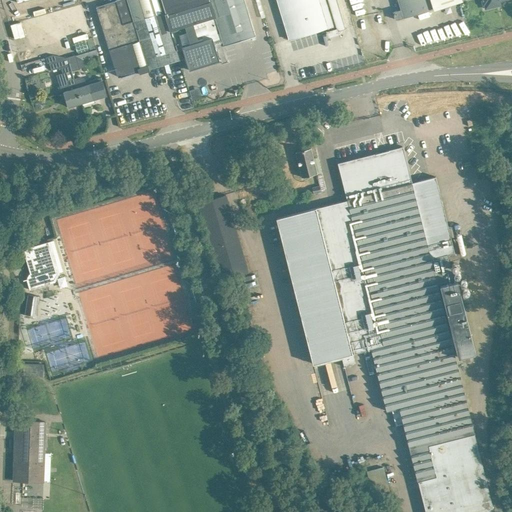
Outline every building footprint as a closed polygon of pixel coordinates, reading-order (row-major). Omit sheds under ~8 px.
[(119,0),(96,7),(109,50),(117,76),(121,74),(122,77),(139,72),(140,74),(151,71),(150,69),(180,60),(177,50),(173,39),(161,0),(119,0)] [(161,0),(173,39),(177,50),(183,48),(190,70),(219,61),(213,39),(221,36),(224,46),(255,36),(243,0),(161,0)] [(277,0),(289,40),(327,28),(328,31),(329,32),(337,30),(337,31),(338,31),(346,29),(337,0),(277,0)] [(398,0),(401,10),(393,12),(395,20),(404,17),(433,9),(434,10),(463,1),(462,0),(398,0)] [(481,0),(483,5),(485,5),(486,9),(495,6),(494,3),(500,1),(504,0),(481,0)] [(53,55),(46,57),(48,63),(50,63),(52,71),(61,68),(63,73),(64,73),(69,90),(64,92),(69,107),(82,103),(75,78),(74,78),(72,71),(73,70),(68,57),(64,58),(64,57),(53,55)] [(68,57),(73,70),(79,68),(75,55),(73,56),(68,57)] [(75,78),(82,103),(95,99),(107,95),(102,79),(102,80),(101,77),(86,82),(85,78),(81,76),(75,78)] [(403,147),(338,163),(348,200),(277,218),(313,364),(342,356),(344,366),(356,364),(353,353),(372,349),(387,411),(392,410),(396,425),(404,424),(425,511),(494,511),(437,283),(454,279),(448,254),(455,253),(436,177),(412,183),(403,147)] [(296,152),(302,177),(317,174),(311,148),(296,152)] [(221,281),(239,275),(249,272),(227,194),(198,203),(221,281)] [(54,280),(58,273),(48,242),(50,242),(50,241),(23,249),(30,274),(29,274),(27,278),(28,279),(27,279),(30,290),(50,284),(50,282),(54,280)] [(475,353),(466,313),(457,280),(440,285),(458,357),(468,354),(475,353)] [(28,295),(25,315),(35,316),(38,296),(28,295)] [(17,375),(27,376),(43,376),(44,365),(18,364),(17,375)] [(14,481),(45,482),(47,422),(16,421),(15,447),(17,447),(16,455),(14,455),(14,481)] [(367,471),(371,488),(374,498),(390,493),(384,467),(367,471)]
